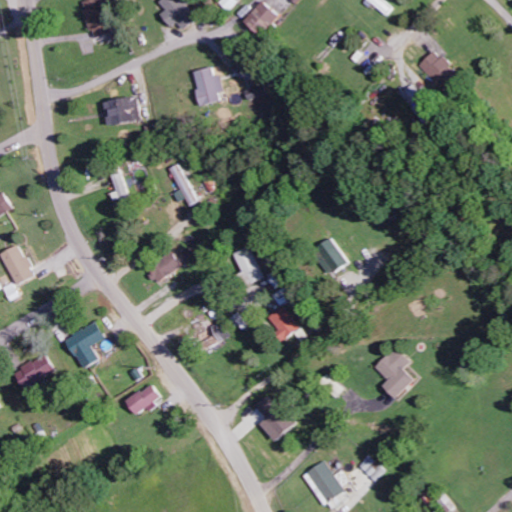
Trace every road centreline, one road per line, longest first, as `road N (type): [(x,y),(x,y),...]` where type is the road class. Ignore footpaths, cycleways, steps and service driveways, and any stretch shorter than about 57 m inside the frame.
road 1 (residential): [(265,511),(210,417),(75,235),(51,158),(27,0)]
road 2 (residential): [(47,133),(0,153),(12,331),(102,276)]
road 3 (residential): [(390,181),(511,82)]
